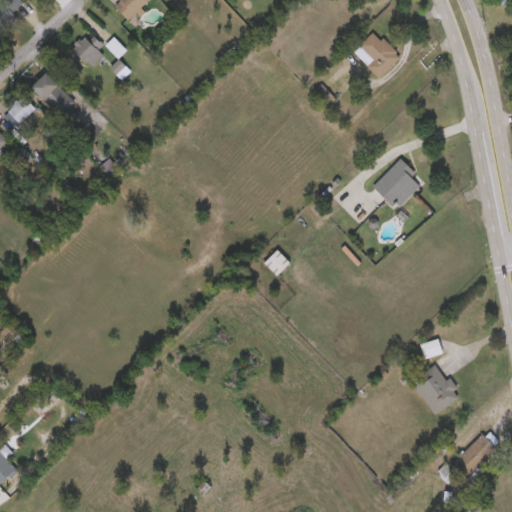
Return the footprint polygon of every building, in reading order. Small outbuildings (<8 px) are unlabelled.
[(25,5),(20,0),(6,0),(0,6),(0,29),(0,30),(25,5)] [(150,0),(120,0),(113,8),(128,23),(150,0)] [(354,54),(380,80),(401,59),(375,33),(354,54)] [(127,52),(115,39),(106,47),(118,60),(127,52)] [(75,103),(47,75),(33,89),(61,118),(75,103)] [(2,119),(14,131),(35,109),(23,97),(2,119)] [(0,151),(8,143),(0,134),(0,151)] [(400,162),(373,189),(397,213),(424,186),(400,162)] [(277,278),(290,265),(277,252),(264,265),(277,278)] [(425,361),(443,355),(438,341),(420,347),(425,361)] [(460,400),(439,366),(412,383),(434,417),(460,400)] [(441,476),(456,491),(498,450),(483,434),(441,476)] [(0,485),(16,473),(0,453),(0,485)]
